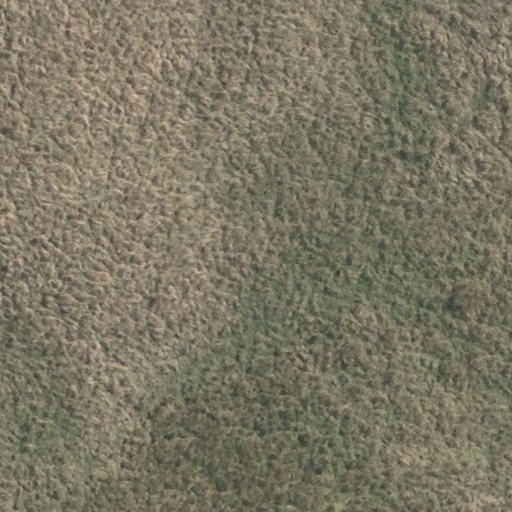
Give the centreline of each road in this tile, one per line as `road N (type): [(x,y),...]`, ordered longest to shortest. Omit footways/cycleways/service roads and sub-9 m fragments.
road 1 (unknown): [(250,511),(0,104)]
road 2 (unknown): [(511,153),(106,278)]
